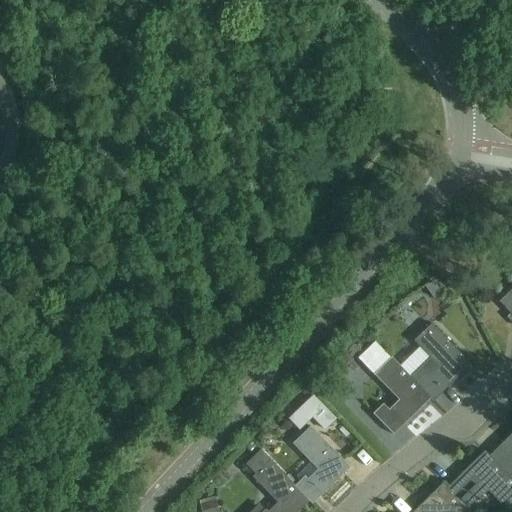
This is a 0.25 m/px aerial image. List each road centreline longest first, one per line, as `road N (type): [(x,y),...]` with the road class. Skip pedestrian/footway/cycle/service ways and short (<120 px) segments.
road 1 (tertiary): [(145,511),(423,210),(454,164)]
road 2 (residential): [(347,511),(494,384)]
road 3 (tertiary): [(459,146),(451,79),(382,0)]
